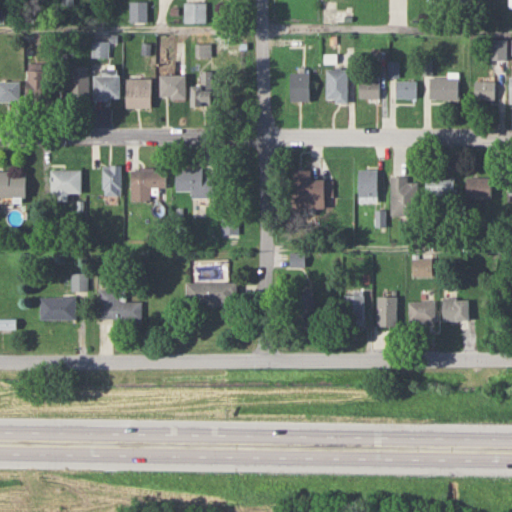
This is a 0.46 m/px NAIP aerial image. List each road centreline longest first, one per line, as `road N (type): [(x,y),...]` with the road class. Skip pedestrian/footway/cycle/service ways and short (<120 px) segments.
road 1 (motorway): [(511,437),(0,430)]
road 2 (motorway): [(0,451),(511,458)]
road 3 (residential): [(0,133),(511,131)]
road 4 (tertiary): [(0,358),(511,359)]
road 5 (residential): [(262,0),(265,358)]
